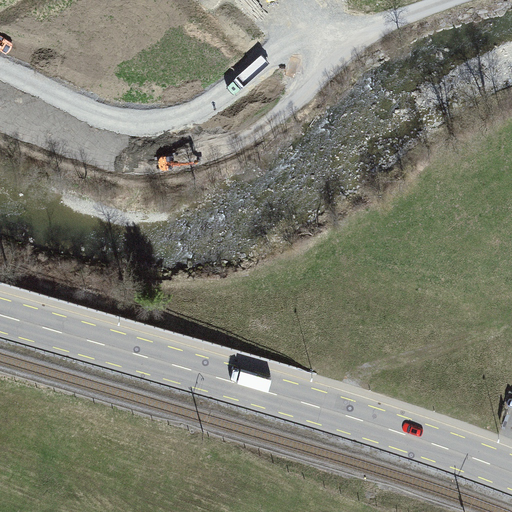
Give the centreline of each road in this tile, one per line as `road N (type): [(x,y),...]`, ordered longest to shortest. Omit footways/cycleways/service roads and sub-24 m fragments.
road 1 (secondary): [(0,315),(511,473)]
road 2 (track): [(446,0),(387,28),(260,131),(186,163),(97,162),(0,121)]
